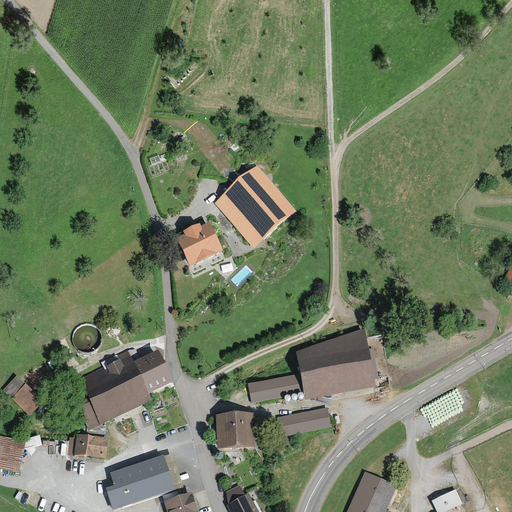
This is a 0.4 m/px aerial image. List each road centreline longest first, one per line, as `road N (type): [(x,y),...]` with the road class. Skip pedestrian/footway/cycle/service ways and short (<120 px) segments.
road 1 (residential): [(220,511),(174,355),(158,221),(132,155)]
road 2 (track): [(5,0),(132,155),(179,0)]
road 3 (track): [(184,390),(315,329),(328,314),(336,277),(334,164)]
road 4 (tertiary): [(305,511),(350,441),(511,340)]
road 5 (track): [(511,1),(434,80),(346,142),(334,164)]
road 6 (track): [(334,164),(326,0)]
